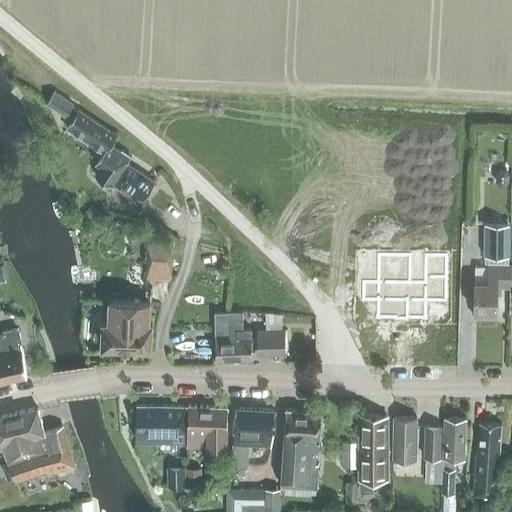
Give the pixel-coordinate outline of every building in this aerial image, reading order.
[(44,104),(64,117),(73,104),(54,91),(44,104)] [(153,181),(125,163),(129,157),(107,143),(113,134),(75,109),(64,127),(101,152),(94,163),(99,167),(94,174),(133,199),(136,195),(142,199),(153,181)] [(508,174),(505,169),(499,169),(495,173),(495,181),(498,186),(504,186),(508,182),(508,174)] [(484,223),(484,255),(509,255),(509,223),(484,223)] [(173,240),(147,238),(145,277),(171,278),(173,240)] [(195,261),(219,264),(220,253),(196,250),(195,261)] [(509,286),(510,265),(487,264),(487,281),(474,281),(473,317),(496,317),(496,286),(509,286)] [(410,266),(378,265),(377,292),(362,292),(362,311),(377,311),(377,328),(396,329),(396,330),(406,330),(406,329),(425,329),(425,313),(445,314),(447,267),(425,267),(424,294),(410,293),(410,266)] [(149,351),(151,324),(148,324),(149,302),(108,300),(107,322),(101,321),(100,349),(149,351)] [(214,327),(215,357),(215,359),(251,358),(250,329),(241,329),(240,311),(226,312),(226,311),(214,311),(214,327)] [(268,328),(283,326),(281,313),(266,315),(268,328)] [(0,357),(1,358),(5,382),(26,377),(19,328),(3,332),(3,333),(0,333),(0,357)] [(285,356),(284,329),(257,330),(257,356),(285,356)] [(79,468),(69,438),(64,423),(43,430),(36,405),(0,416),(0,442),(1,442),(8,463),(1,465),(6,479),(12,477),(13,479),(46,469),(48,478),(79,468)] [(184,442),(185,406),(136,405),(135,441),(184,442)] [(186,445),(227,446),(227,409),(226,409),(226,407),(187,405),(186,445)] [(274,428),(274,413),(274,409),(234,407),(233,426),(234,426),(233,442),(232,442),(231,463),(246,464),(247,443),(270,444),(273,428),(274,428)] [(321,447),(321,443),(319,441),(320,412),(293,410),(293,409),(285,408),(280,486),(316,488),(318,463),(314,463),(314,453),(318,453),(318,449),(321,447)] [(359,414),(358,471),(385,471),(386,440),(387,414),(359,414)] [(415,458),(416,417),(393,416),(392,458),(415,458)] [(464,457),(466,418),(443,417),(442,457),(441,493),(453,493),(454,457),(464,457)] [(499,457),(501,424),(478,422),(476,453),(475,453),(472,494),(495,495),(498,457),(499,457)] [(442,425),(424,424),(423,457),(441,458),(442,425)] [(185,468),(185,487),(201,487),(200,467),(185,468)] [(184,470),(171,470),(171,486),(185,485),(184,470)] [(357,482),(345,482),(345,502),(357,502),(357,482)] [(263,511),(262,488),(226,488),(226,511),(263,511)] [(495,511),(496,502),(479,501),(478,511),(495,511)]
